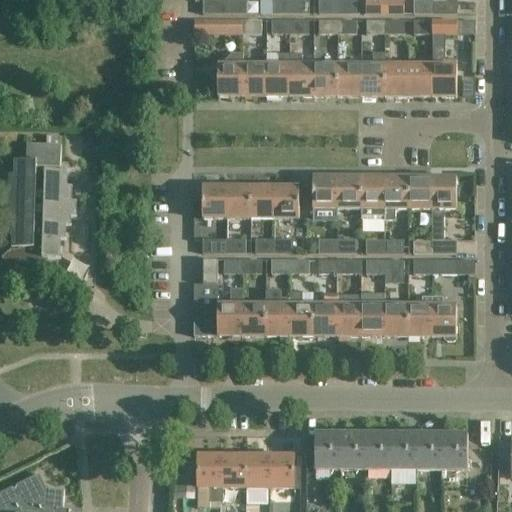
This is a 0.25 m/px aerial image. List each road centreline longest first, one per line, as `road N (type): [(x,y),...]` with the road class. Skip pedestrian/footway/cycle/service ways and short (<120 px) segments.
road 1 (residential): [(183,400),(188,0)]
road 2 (residential): [(497,398),(183,400)]
road 3 (residential): [(497,398),(493,120)]
road 4 (unknown): [(395,121),(392,179),(186,183)]
road 5 (residential): [(140,400),(65,403),(0,426)]
road 6 (residential): [(493,120),(371,121)]
road 7 (residential): [(493,120),(493,0)]
